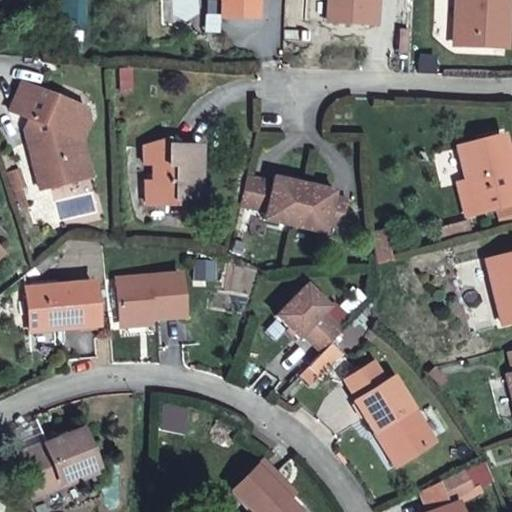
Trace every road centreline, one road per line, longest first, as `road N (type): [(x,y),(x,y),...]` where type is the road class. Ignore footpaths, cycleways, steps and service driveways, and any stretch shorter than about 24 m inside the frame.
road 1 (residential): [(367,511),(349,473),(286,418),(204,379),(125,370),(54,384),(0,413)]
road 2 (residential): [(271,77),(511,86)]
